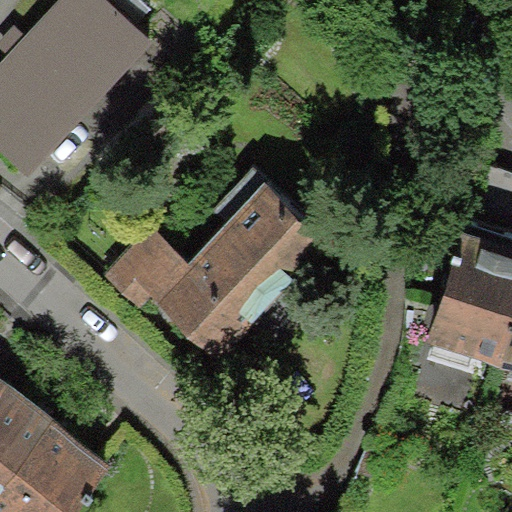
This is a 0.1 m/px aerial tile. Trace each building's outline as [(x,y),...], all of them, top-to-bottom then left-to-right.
[(149,33),(113,0),(60,0),(0,66),(0,143),(25,167),(149,33)] [(168,298),(218,344),(325,229),(253,162),(216,203),(229,214),(189,256),(151,222),(107,269),(138,298),(152,283),(168,298)] [(501,349),(511,313),(511,228),(480,219),(468,215),(433,328),(437,329),(438,325),(473,336),(472,340),(501,349)] [(511,313),(501,349),(511,352),(511,357),(508,371),(511,372),(511,313)] [(0,395),(10,382),(0,374),(0,395)] [(0,395),(0,474),(49,413),(27,395),(10,382),(0,395)] [(49,413),(0,474),(0,511),(60,511),(104,456),(64,425),(49,413)]
